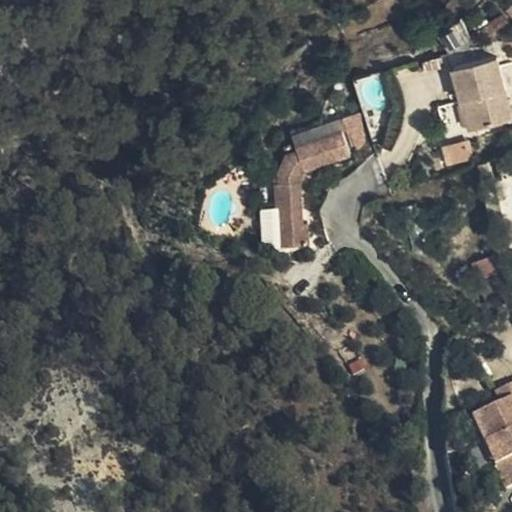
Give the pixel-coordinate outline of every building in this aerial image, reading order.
[(462,105),(463,109),(495,77),(493,66),(452,74),(456,106),(462,105)] [(495,77),(463,109),(468,136),(506,130),(495,77)] [(361,107),(345,111),(353,144),(369,140),(361,107)] [(278,202),(282,225),(305,222),(303,217),(297,187),(297,179),(297,173),(301,169),(348,152),(342,131),(292,147),(293,151),(278,155),(269,181),(273,204),(278,202)] [(445,167),(469,162),(464,136),(440,141),(445,167)] [(305,222),(282,225),(286,245),(310,239),(305,222)] [(479,287),(504,279),(494,254),(471,261),(479,287)] [(500,489),(511,485),(511,383),(497,388),(501,401),(474,410),(500,489)]
